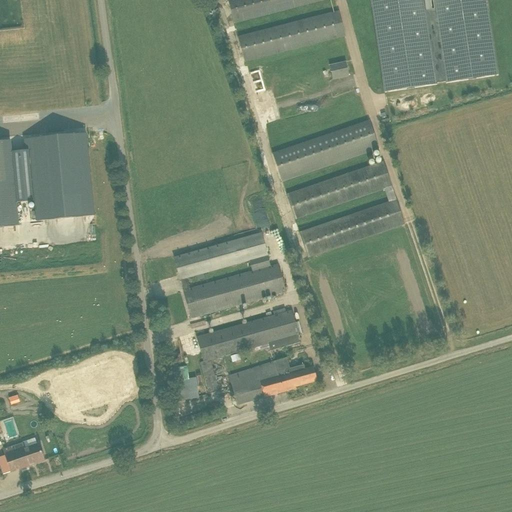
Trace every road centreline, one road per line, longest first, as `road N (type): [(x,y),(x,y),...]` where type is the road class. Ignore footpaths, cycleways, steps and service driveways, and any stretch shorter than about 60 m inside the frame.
road 1 (unclassified): [(160,448),(101,0)]
road 2 (track): [(210,0),(345,390)]
road 3 (unclassified): [(160,448),(511,337)]
road 4 (unclassified): [(160,448),(0,497)]
